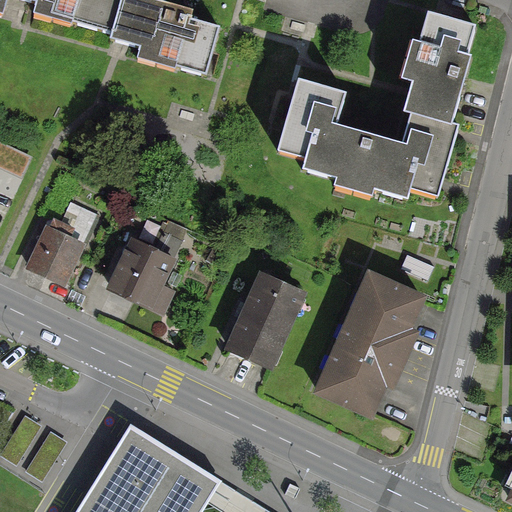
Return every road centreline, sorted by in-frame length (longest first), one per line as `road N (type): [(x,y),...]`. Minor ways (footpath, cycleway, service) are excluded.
road 1 (tertiary): [(410,500),(0,302)]
road 2 (residential): [(511,133),(433,455),(410,500)]
